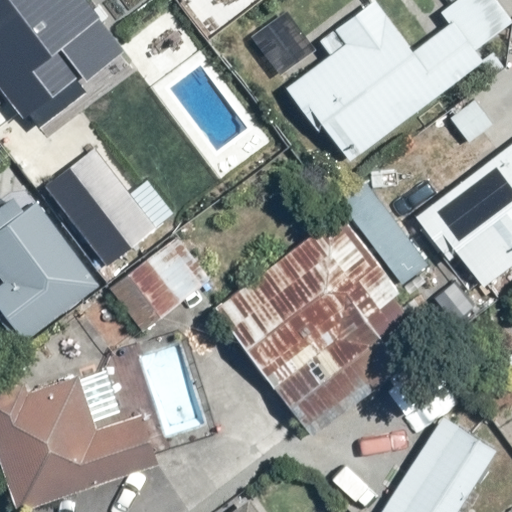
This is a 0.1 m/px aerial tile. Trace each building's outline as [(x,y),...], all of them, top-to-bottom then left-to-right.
[(85,0),(0,0),(0,92),(20,119),(120,48),(85,0)] [(230,0),(174,0),(171,3),(206,49),(245,19),(230,0)] [(329,55),(283,86),(341,163),(480,63),(449,21),(411,51),(375,0),(373,0),(317,41),(329,55)] [(491,123),(472,95),(446,113),(465,141),(491,123)] [(511,265),(511,140),(409,220),(469,298),(511,265)] [(155,225),(93,148),(45,187),(107,264),(155,225)] [(98,286),(38,199),(0,226),(0,277),(2,280),(0,281),(0,312),(22,341),(98,286)] [(432,340),(336,212),(211,304),(311,435),(432,340)] [(146,255),(108,285),(140,324),(177,295),(146,255)] [(72,370),(0,389),(0,473),(12,511),(17,511),(159,466),(142,412),(92,427),(72,370)] [(454,511),(496,451),(439,413),(374,511),(454,511)] [(256,511),(247,499),(229,511),(256,511)]
